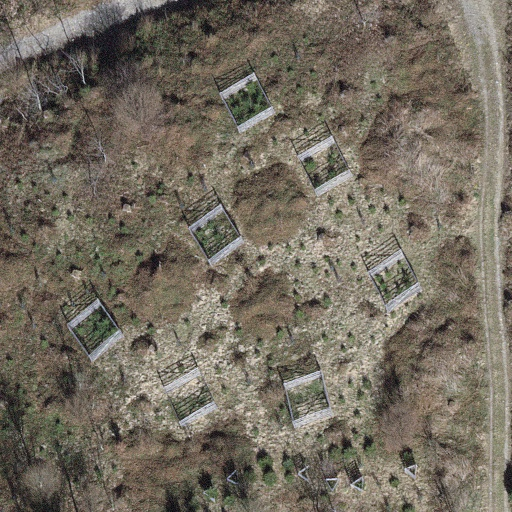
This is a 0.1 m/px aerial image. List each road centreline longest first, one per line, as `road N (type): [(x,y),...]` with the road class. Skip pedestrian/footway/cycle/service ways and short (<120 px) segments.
road 1 (track): [(476,0),(504,511)]
road 2 (track): [(0,64),(159,0)]
